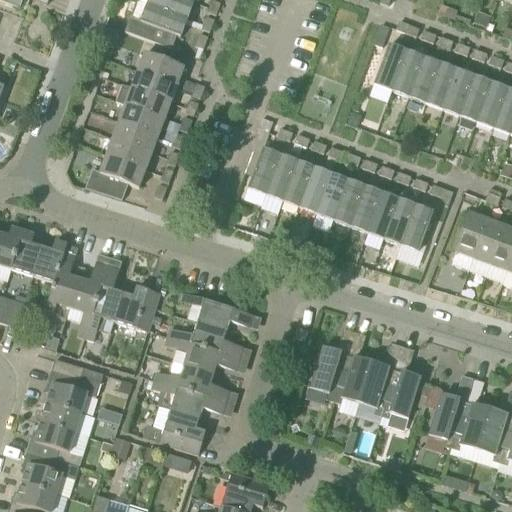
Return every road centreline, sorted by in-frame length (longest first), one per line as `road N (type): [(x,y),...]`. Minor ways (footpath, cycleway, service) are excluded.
road 1 (residential): [(366,511),(365,493),(346,480),(259,454),(248,441),(296,280)]
road 2 (residential): [(204,253),(292,0)]
road 3 (residential): [(511,352),(296,280)]
road 4 (residential): [(24,183),(92,0)]
road 5 (residential): [(204,253),(61,210),(24,183)]
